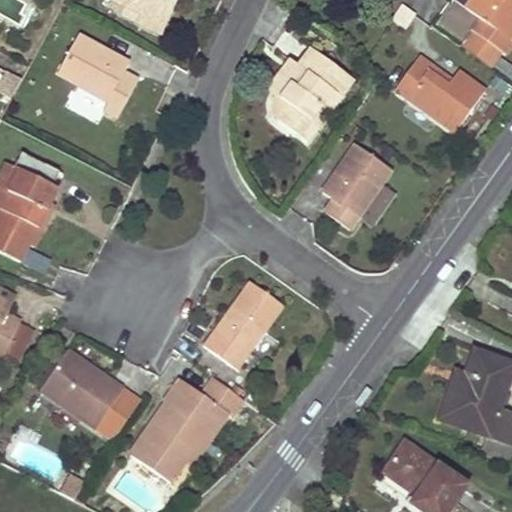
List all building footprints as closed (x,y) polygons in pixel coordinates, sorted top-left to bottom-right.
[(159,34),(166,20),(172,5),(166,2),(162,0),(111,0),(111,1),(125,8),(142,16),(138,24),(159,34)] [(511,0),(454,0),(454,1),(481,21),(473,33),(505,56),(511,46),(511,42),(510,41),(511,38),(511,0)] [(481,21),(454,1),(434,29),(462,49),(473,33),(481,21)] [(402,7),(396,14),(391,22),(404,31),(414,15),(402,7)] [(120,16),(138,24),(142,16),(125,8),(120,16)] [(116,120),(127,101),(138,82),(124,74),(128,66),(78,38),(57,76),(108,104),(103,113),(116,120)] [(268,92),(273,95),(284,80),(291,85),(314,54),(310,51),(298,66),(291,62),(268,92)] [(273,95),(281,101),(289,107),(278,123),(306,144),(352,81),(314,54),(291,85),(284,80),(273,95)] [(428,74),(430,71),(432,68),(420,59),(396,92),(454,133),(483,93),(459,76),(453,84),(449,89),(428,74)] [(430,71),(428,74),(449,89),(453,84),(432,68),(430,71)] [(0,97),(10,102),(21,82),(8,75),(0,89),(0,97)] [(325,214),(336,223),(348,231),(359,216),(379,187),(389,172),(354,147),(323,195),(333,201),(325,214)] [(0,212),(3,214),(0,220),(0,256),(20,266),(30,247),(50,206),(57,191),(52,189),(58,175),(20,157),(13,171),(2,193),(7,196),(0,209),(0,212)] [(13,171),(4,167),(0,175),(0,209),(7,196),(2,193),(13,171)] [(392,197),(379,187),(359,216),(373,225),(392,197)] [(53,208),(50,206),(30,247),(33,249),(53,208)] [(203,348),(220,360),(237,373),(283,309),(248,283),(203,348)] [(12,298),(0,291),(0,301),(9,306),(12,298)] [(0,361),(0,362),(1,360),(16,368),(22,357),(6,349),(18,327),(20,323),(7,316),(9,312),(11,308),(9,306),(0,301),(0,361)] [(33,335),(18,327),(6,349),(22,357),(33,335)] [(511,415),(500,411),(508,389),(511,376),(511,365),(474,351),(464,376),(460,386),(453,383),(439,420),(470,431),(483,436),(511,446),(511,415)] [(96,429),(109,411),(121,392),(66,354),(41,391),(96,429)] [(457,374),(453,383),(460,386),(464,376),(457,374)] [(156,429),(153,428),(152,427),(130,457),(170,486),(185,464),(203,438),(208,441),(226,416),(231,419),(242,403),(213,381),(201,398),(180,382),(165,404),(167,406),(158,419),(161,422),(156,429)] [(360,408),(371,391),(365,387),(353,403),(360,408)] [(158,419),(152,427),(153,428),(156,429),(161,422),(158,419)] [(480,442),(511,454),(511,453),(511,446),(483,436),(480,442)] [(208,441),(203,438),(185,464),(191,467),(208,441)] [(415,498),(412,502),(410,506),(418,511),(447,511),(464,489),(403,444),(382,473),(415,498)] [(63,478),(55,492),(72,501),(81,488),(63,478)]
